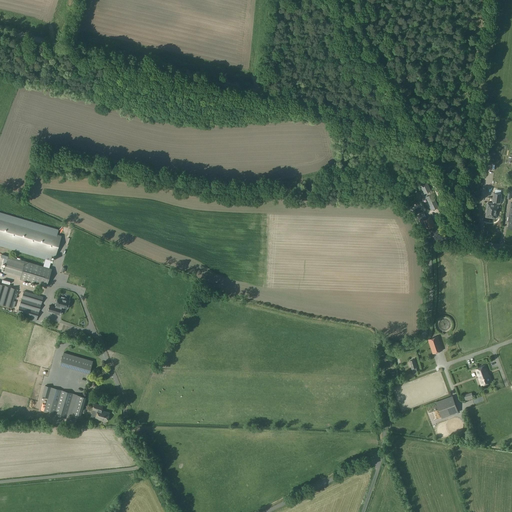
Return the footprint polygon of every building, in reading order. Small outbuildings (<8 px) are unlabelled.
[(430,191),(426,183),(421,185),(424,193),(430,191)] [(498,204),(499,204),(500,203),(501,194),(492,193),(490,203),(488,203),(487,203),(486,204),(486,206),(486,207),(487,207),(486,217),(495,218),(498,204)] [(437,207),(431,194),(426,197),(428,202),(429,204),(432,210),(437,207)] [(0,211),(0,217),(59,235),(60,229),(0,211)] [(61,236),(0,217),(0,240),(55,257),(61,236)] [(433,222),(430,217),(423,221),(425,225),(426,224),(428,227),(433,225),(432,222),(433,222)] [(3,271),(20,276),(20,278),(46,286),(51,269),(25,261),(24,263),(7,257),(3,271)] [(17,289),(0,283),(0,303),(12,307),(14,308),(16,301),(14,300),(17,289)] [(43,297),(23,291),(17,313),(28,317),(28,319),(36,321),(43,297)] [(61,307),(67,309),(70,300),(66,299),(67,298),(61,296),(61,298),(57,297),(55,305),(56,305),(55,307),(49,305),(48,311),(60,314),(61,309),(61,307)] [(448,322),(440,317),(436,325),(444,330),(448,322)] [(432,354),(440,351),(443,350),(438,336),(427,339),(432,354)] [(93,361),(63,352),(60,365),(89,374),(93,361)] [(414,359),(410,361),(414,374),(418,373),(416,367),(417,367),(414,359)] [(475,369),(478,375),(479,378),(481,385),(491,381),(489,375),(488,372),(485,365),(475,369)] [(85,380),(87,374),(72,369),(70,376),(72,377),(71,381),(75,383),(75,385),(83,387),(84,383),(82,382),(82,383),(80,382),(81,379),(85,380)] [(45,385),(41,397),(46,398),(45,401),(46,402),(44,411),(66,418),(73,393),(45,385)] [(67,418),(73,420),(75,416),(80,418),(86,397),(77,395),(76,398),(73,397),(67,418)] [(458,412),(452,396),(436,402),(442,418),(458,412)] [(97,411),(95,418),(98,419),(103,420),(107,421),(109,413),(101,411),(103,406),(94,403),(92,410),(97,411)]
